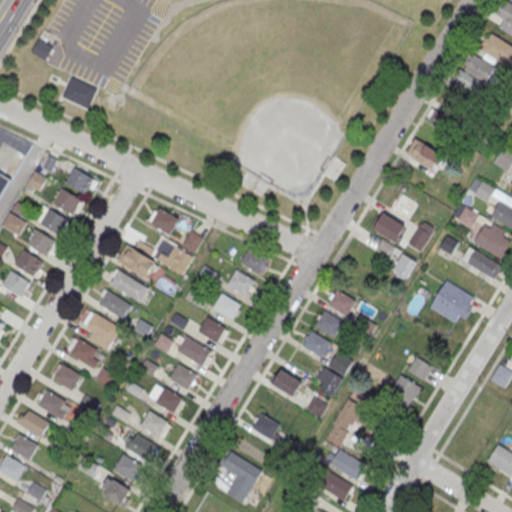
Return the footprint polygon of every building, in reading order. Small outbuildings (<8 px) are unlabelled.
[(511,0),(504,0),(496,15),(503,20),(499,28),(511,35),(511,0)] [(511,46),(492,34),(482,50),(505,64),(511,52),(511,46)] [(40,40),(54,47),(47,60),(33,53),(40,40)] [(461,74),(485,87),(495,68),(472,55),(461,74)] [(72,78),(98,90),(89,109),(64,97),(72,78)] [(443,127),(450,116),(433,107),(427,118),(443,127)] [(437,172),(446,155),(415,138),(406,155),(437,172)] [(511,163),(511,151),(503,145),(492,162),(507,171),(511,163)] [(76,168),(67,182),(86,194),(95,179),(76,168)] [(0,171),(0,197),(12,179),(0,171)] [(488,201),(495,189),(481,182),(475,194),(488,201)] [(63,188),(54,203),(73,214),(82,200),(63,188)] [(511,228),(511,207),(500,200),(491,216),(511,228)] [(180,218),(159,206),(149,222),(170,235),(180,218)] [(50,209),(41,223),(60,235),(69,220),(50,209)] [(471,223),(476,215),(464,209),(460,217),(471,223)] [(1,226),(20,236),(27,222),(8,212),(1,226)] [(384,214),(374,230),(396,243),(406,227),(384,214)] [(435,228),(421,220),(408,243),(422,251),(435,228)] [(511,234),(481,225),(475,247),(505,255),(511,234)] [(37,229),(28,244),(47,255),(56,241),(37,229)] [(204,237),(191,230),(183,244),(195,251),(204,237)] [(439,247),(452,254),(459,241),(446,235),(439,247)] [(117,262),(147,278),(157,261),(184,275),(195,255),(164,239),(153,259),(126,244),(117,262)] [(0,257),(2,259),(8,247),(0,243),(0,257)] [(250,248),(241,262),(260,274),(269,259),(250,248)] [(466,261),(495,278),(502,267),(472,249),(466,261)] [(25,250),(16,265),(35,276),(43,262),(25,250)] [(417,260),(402,252),(392,271),(407,279),(417,260)] [(109,284),(141,303),(149,289),(118,270),(109,284)] [(237,270),(228,284),(247,296),(256,281),(237,270)] [(12,271),(4,285),(22,297),(31,282),(12,271)] [(477,294),(442,280),(431,309),(466,323),(477,294)] [(123,319),(131,305),(107,290),(98,303),(123,319)] [(338,290),(328,306),(347,317),(357,301),(338,290)] [(222,294),(213,308),(232,319),(241,305),(222,294)] [(325,310),(316,326),(334,338),(344,322),(325,310)] [(96,312),(86,328),(105,340),(115,324),(96,312)] [(208,317),(200,332),(218,343),(227,329),(208,317)] [(313,331),(303,347),(322,358),(331,343),(313,331)] [(156,344),(169,351),(174,341),(161,334),(156,344)] [(187,336),(178,351),(203,367),(212,352),(187,336)] [(80,338),(70,354),(89,365),(98,350),(80,338)] [(353,358),(336,350),(328,368),(323,365),(317,377),(323,380),(320,388),(335,395),(353,358)] [(408,368),(425,379),(433,367),(417,356),(408,368)] [(64,364),(54,380),(73,391),(83,375),(64,364)] [(179,364),(170,379),(188,391),(198,375),(179,364)] [(98,378),(109,385),(115,376),(104,368),(98,378)] [(282,370),(278,377),(275,374),(269,383),(294,398),(303,383),(282,370)] [(422,387),(401,372),(389,391),(410,405),(422,387)] [(165,387),(155,403),(174,414),(184,399),(165,387)] [(48,390),(38,405),(57,417),(66,401),(48,390)] [(320,416),(328,403),(315,396),(307,408),(320,416)] [(326,437),(343,447),(366,408),(349,398),(326,437)] [(29,410),(25,417),(21,415),(16,423),(41,438),(50,423),(29,410)] [(150,410),(140,426),(159,437),(169,422),(150,410)] [(262,413),(252,429),(271,441),(281,425),(262,413)] [(159,445),(134,431),(125,446),(150,460),(159,445)] [(21,434),(11,450),(30,461),(39,446),(21,434)] [(498,445),(511,453),(511,473),(511,475),(488,462),(498,445)] [(330,465),(358,480),(367,463),(339,449),(330,465)] [(263,471),(230,451),(221,465),(238,476),(227,492),(244,503),(263,471)] [(124,454),(114,470),(133,481),(143,465),(124,454)] [(8,455),(0,467),(0,471),(17,482),(27,466),(8,455)] [(355,483),(324,472),(317,490),(348,501),(355,483)] [(113,480),(103,496),(122,507),(131,491),(113,480)] [(30,511),(34,506),(18,499),(11,511),(4,511),(0,509),(0,511),(30,511)]
